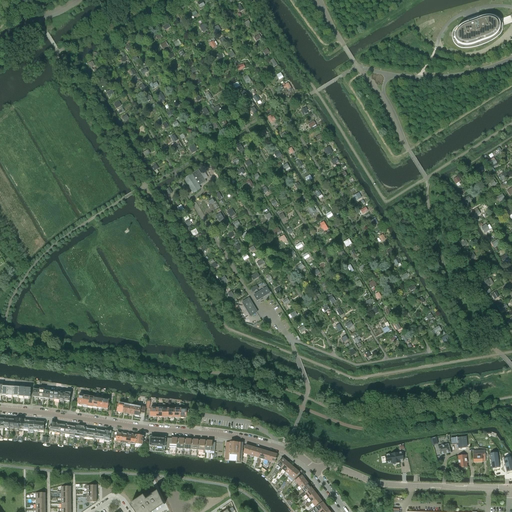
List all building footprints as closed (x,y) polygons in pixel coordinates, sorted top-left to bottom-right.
[(452,33),(452,35),(452,37),(452,38),(452,40),(453,41),(454,43),(455,44),(456,45),(457,46),(458,47),(460,48),(461,48),(463,48),(464,48),(468,48),(471,48),(475,47),(478,46),(481,45),(484,44),(487,43),(490,41),(492,40),(495,38),(497,36),(500,34),(501,33),(501,32),(502,30),(502,29),(503,27),(503,26),(502,24),(502,23),(502,22),(501,20),(500,19),(499,18),(498,17),(496,16),(495,15),(493,14),(490,14),(488,14),(485,14),(482,15),(480,15),(477,16),(476,17),(469,20),(468,20),(468,19),(467,20),(464,21),(462,23),(459,24),(456,26),(454,29),(453,30),(452,32),(452,33)] [(199,186),(206,182),(201,174),(198,170),(194,173),(184,179),(193,193),(200,189),(199,186)] [(508,177),(505,172),(498,176),(502,181),(508,177)] [(361,198),(359,193),(352,196),(355,201),(361,198)] [(481,214),(477,208),(472,211),(475,217),(481,214)] [(485,224),(481,227),(485,233),(491,229),(488,226),(487,227),(485,224)] [(257,300),(270,293),(266,288),(254,295),(257,300)] [(320,296),(318,292),(311,296),(313,299),(315,298),(316,300),(318,299),(316,297),(320,296)] [(257,312),(252,304),(250,305),(247,299),(242,303),(250,316),(257,312)] [(500,312),(508,307),(505,303),(498,308),(500,312)] [(145,414),(146,408),(135,406),(134,415),(136,415),(136,416),(138,416),(139,416),(139,415),(140,415),(140,413),(145,414)] [(190,409),(179,409),(179,417),(180,417),(181,418),(183,418),(184,417),(186,417),(186,416),(190,416),(190,409)] [(138,435),(136,436),(135,443),(142,444),(143,437),(140,436),(140,435),(138,435)] [(164,452),(166,438),(150,437),(149,451),(164,452)] [(458,449),(467,448),(466,437),(458,438),(458,437),(450,438),(451,445),(458,445),(458,449)] [(177,439),(174,438),(172,438),(172,439),(167,438),(166,448),(176,449),(177,449),(177,439)] [(184,439),(181,439),(179,439),(177,439),(177,449),(176,449),(176,451),(177,451),(177,449),(183,449),(184,449),(184,440),(184,439)] [(191,440),(188,439),(186,439),(186,440),(184,440),(184,449),(183,449),(183,452),(184,452),(184,449),(190,450),(191,450),(191,440)] [(198,440),(195,440),(193,440),(191,440),(191,450),(190,450),(189,452),(191,452),(191,450),(197,450),(198,450),(198,441),(198,440)] [(205,441),(202,440),(200,440),(200,441),(198,441),(198,450),(197,450),(196,453),(198,453),(198,450),(203,451),(204,451),(205,441)] [(207,441),(205,441),(204,451),(203,451),(203,453),(205,453),(205,451),(214,451),(215,443),(212,443),(212,441),(207,441)] [(242,461),(243,448),(243,445),(243,443),(226,442),(225,460),(242,461)] [(450,452),(448,445),(448,444),(447,444),(447,445),(445,445),(444,444),(441,445),(441,446),(438,447),(438,448),(440,455),(450,452)] [(246,445),(245,445),(243,445),(243,448),(245,448),(243,453),(247,455),(248,455),(251,447),(246,445)] [(256,448),(251,447),(248,455),(247,455),(247,457),(249,457),(250,455),(254,457),(256,448)] [(267,451),(261,450),(259,458),(258,458),(257,460),(260,460),(260,459),(264,460),(267,451)] [(473,463),(482,462),(482,461),(485,461),(485,450),(473,451),(473,454),(473,463)] [(385,455),(386,464),(392,463),(392,464),(400,463),(400,461),(403,461),(402,452),(385,455)] [(277,454),(272,453),(269,461),(268,461),(267,463),(270,464),(270,462),(275,463),(277,454)] [(466,455),(458,456),(459,468),(461,468),(461,469),(462,469),(464,469),(465,468),(467,467),(466,463),(467,463),(466,455)] [(498,456),(491,457),(492,470),(500,469),(498,456)] [(283,458),(277,465),(276,468),(278,470),(279,469),(280,468),(281,469),(287,462),(283,458)] [(511,463),(510,458),(503,460),(507,472),(511,470),(511,463)] [(291,465),(287,462),(281,469),(282,470),(285,472),(291,465)] [(295,469),(291,465),(285,472),(289,475),(290,476),(295,469)] [(297,475),(299,473),(300,473),(295,469),(290,476),(288,477),(287,478),(291,482),(294,479),(297,475)] [(301,476),(299,478),(295,481),(297,484),(298,485),(305,480),(302,475),(301,476)] [(298,485),(299,486),(301,489),(308,484),(305,480),(298,485)] [(301,489),(304,493),(305,494),(312,488),(308,484),(301,489)] [(305,494),(306,495),(308,498),(315,493),(312,488),(305,494)] [(134,511),(155,511),(164,506),(163,504),(158,492),(149,498),(146,500),(144,496),(130,506),(134,511)] [(308,498),(311,501),(311,502),(318,497),(315,493),(308,498)] [(311,502),(312,503),(315,507),(322,501),(318,497),(311,502)] [(315,508),(318,511),(319,511),(326,507),(322,502),(315,508)]
